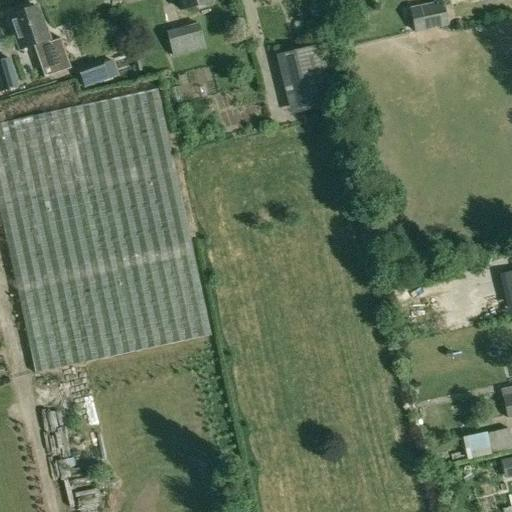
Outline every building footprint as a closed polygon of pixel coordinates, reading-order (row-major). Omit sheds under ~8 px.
[(176,0),(179,10),(211,2),(210,0),(176,0)] [(408,8),(414,33),(448,26),(443,0),(408,8)] [(10,17),(21,49),(33,45),(39,64),(66,55),(60,38),(51,42),(45,24),(42,25),(36,8),(10,17)] [(166,31),(173,57),(205,49),(199,23),(166,31)] [(338,36),(340,47),(352,44),(350,33),(338,36)] [(334,104),(320,45),(282,54),(297,113),(334,104)] [(9,60),(0,62),(0,91),(17,86),(9,60)] [(77,68),(84,88),(108,79),(101,60),(77,68)] [(1,123),(0,123),(0,214),(35,373),(211,335),(157,89),(1,123)] [(507,419),(511,417),(511,386),(500,390),(507,419)] [(92,401),(96,427),(107,426),(103,399),(92,401)] [(487,432),(487,436),(491,454),(511,449),(511,442),(509,428),(487,432)] [(491,454),(487,436),(462,440),(466,462),(491,456),(491,454)] [(104,511),(100,497),(86,501),(89,511),(104,511)]
